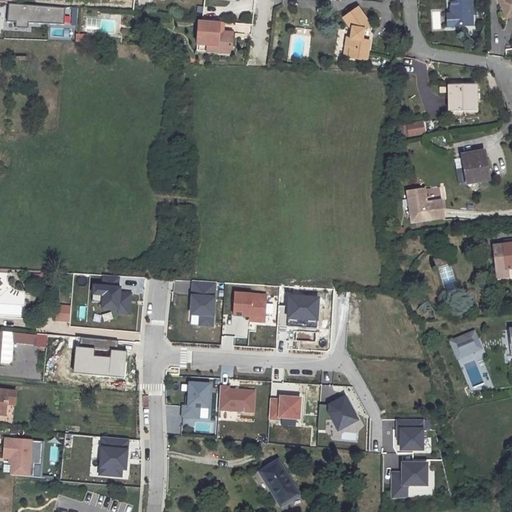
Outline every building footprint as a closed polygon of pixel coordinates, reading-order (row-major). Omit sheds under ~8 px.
[(450,0),(451,14),(449,15),(450,26),(472,25),(471,0),(450,0)] [(511,0),(498,0),(505,16),(511,12),(511,0)] [(347,39),(346,47),(350,48),(349,58),(367,61),(370,42),(362,41),(364,30),(370,25),(358,8),(343,19),(350,28),(353,28),(351,39),(347,39)] [(220,23),(199,21),(197,45),(218,46),(217,53),(231,54),(232,37),(219,36),(220,23)] [(223,23),(220,23),(219,36),(232,37),(232,34),(223,33),(223,23)] [(87,36),(77,35),(76,43),(86,43),(87,36)] [(396,56),(392,73),(398,73),(403,57),(396,56)] [(475,85),(449,86),(449,96),(453,96),(453,111),(475,111),(475,85)] [(483,153),(464,157),(468,182),(488,178),(483,153)] [(444,218),(441,201),(426,203),(424,189),(407,192),(411,223),(444,218)] [(511,239),(504,241),(504,245),(493,246),(497,278),(508,277),(507,269),(511,268),(511,239)] [(118,277),(102,275),(102,287),(93,286),(91,303),(101,303),(101,309),(118,310),(117,314),(129,315),(130,294),(119,293),(120,288),(117,288),(118,277)] [(212,326),(215,282),(192,280),(190,315),(200,315),(199,325),(212,326)] [(266,295),(234,293),(233,316),(249,316),(249,321),(264,322),(266,295)] [(278,306),(277,326),(316,328),(317,308),(314,307),(315,297),(289,296),(288,306),(278,306)] [(0,364),(11,365),(14,332),(1,331),(0,331),(0,364)] [(475,333),(451,342),(457,358),(481,349),(475,333)] [(125,374),(126,360),(116,359),(117,351),(117,342),(80,338),(79,349),(75,348),(74,361),(77,361),(76,370),(92,372),(91,376),(108,378),(109,373),(125,374)] [(116,359),(126,360),(127,352),(117,351),(116,359)] [(73,375),(91,376),(92,372),(76,370),(77,361),(74,361),(73,375)] [(210,384),(189,383),(187,407),(182,406),(182,417),(198,418),(199,408),(208,408),(210,384)] [(229,387),(220,387),(218,410),(253,412),(255,391),(228,390),(229,387)] [(0,411),(5,412),(6,401),(15,403),(16,393),(0,390),(0,411)] [(270,400),(269,420),(279,421),(279,418),(299,419),(300,399),(280,397),(280,401),(270,400)] [(319,405),(318,420),(326,420),(333,420),(338,430),(357,420),(344,397),(329,405),(319,405)] [(422,449),(422,419),(397,419),(397,430),(400,430),(400,439),(400,450),(422,449)] [(128,439),(103,437),(100,474),(121,476),(122,469),(123,450),(127,450),(128,439)] [(11,475),(27,476),(29,457),(31,458),(33,441),(6,438),(4,455),(13,456),(12,463),(11,475)] [(278,461),(260,472),(270,488),(271,487),(282,505),(299,495),(278,461)] [(392,473),(392,498),(407,497),(407,485),(426,485),(426,463),(405,463),(405,470),(402,470),(402,473),(392,473)]
